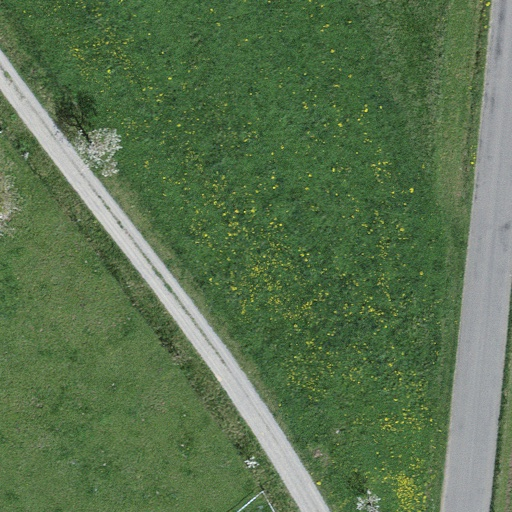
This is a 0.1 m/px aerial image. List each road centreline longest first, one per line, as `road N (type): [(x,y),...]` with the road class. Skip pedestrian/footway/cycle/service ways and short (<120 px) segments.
road 1 (track): [(0,61),(204,323),(322,511)]
road 2 (tertiary): [(470,511),(511,81)]
